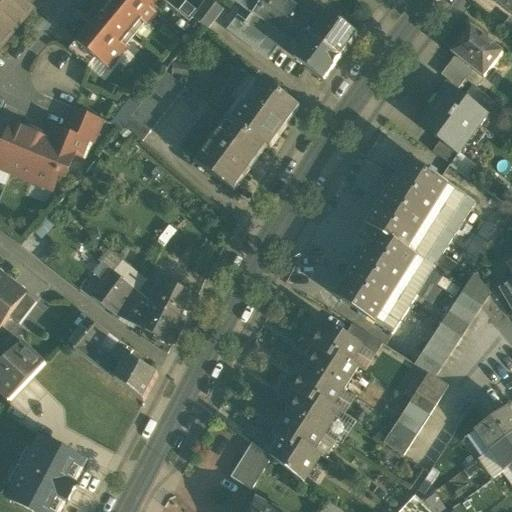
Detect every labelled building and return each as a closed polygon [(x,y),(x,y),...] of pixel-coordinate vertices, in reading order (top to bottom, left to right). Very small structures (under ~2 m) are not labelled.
[(0,0),(0,18),(14,30),(22,22),(23,23),(34,9),(24,2),(25,0),(0,0)] [(96,60),(108,70),(126,49),(122,46),(141,23),(145,26),(155,14),(149,9),(138,0),(103,0),(85,23),(90,28),(78,43),(77,44),(96,60)] [(138,0),(149,9),(157,0),(138,0)] [(204,28),(209,31),(224,11),(208,0),(207,0),(193,19),(204,28)] [(277,48),(295,61),(310,39),(262,4),(257,0),(232,0),(251,14),(244,22),(238,18),(229,29),(238,36),(237,37),(268,60),(270,57),(277,48)] [(264,0),(262,4),(310,39),(318,28),(314,26),(314,21),(284,0),(264,0)] [(511,0),(493,0),(493,1),(511,15),(511,0)] [(328,14),(318,28),(310,39),(340,60),(357,36),(328,14)] [(10,36),(14,30),(0,18),(0,50),(11,37),(10,36)] [(503,28),(511,34),(511,19),(510,18),(503,28)] [(473,71),(484,80),(503,54),(472,29),(452,55),(455,57),(473,71)] [(340,60),(310,39),(295,61),(324,82),(340,60)] [(69,52),(88,68),(96,60),(77,44),(78,43),(77,42),(69,52)] [(455,57),(448,67),(466,80),(473,71),(455,57)] [(101,79),(108,70),(96,60),(88,68),(101,79)] [(458,90),(466,80),(448,67),(441,76),(458,90)] [(476,89),(484,80),(473,71),(466,80),(473,86),(476,89)] [(166,74),(131,119),(124,128),(142,144),(150,134),(185,88),(166,74)] [(253,78),(237,100),(244,105),(260,83),(253,78)] [(260,83),(244,105),(232,122),(267,148),(271,150),(300,109),(261,81),(260,83)] [(509,114),(476,89),(473,86),(466,95),(502,123),(509,114)] [(419,127),(458,156),(459,154),(487,117),(449,88),(419,127)] [(130,100),(110,125),(121,130),(139,107),(130,100)] [(229,119),(232,122),(244,105),(237,100),(225,117),(229,119)] [(87,143),(93,146),(103,123),(75,111),(65,133),(87,142),(87,143)] [(234,193),(267,148),(232,122),(229,119),(195,165),(234,193)] [(0,170),(11,175),(21,179),(40,135),(13,125),(1,153),(0,156),(0,170)] [(50,140),(40,135),(21,179),(52,192),(58,176),(59,177),(60,173),(66,176),(74,157),(80,160),(87,143),(87,142),(65,133),(55,129),(50,140)] [(432,153),(450,166),(458,157),(440,143),(432,153)] [(479,168),(459,154),(458,156),(458,157),(450,166),(470,181),(479,168)] [(369,234),(413,164),(409,162),(365,231),(369,234)] [(340,301),(393,335),(435,269),(434,269),(475,204),(437,180),(438,178),(433,175),(432,177),(413,164),(369,234),(365,231),(364,231),(358,241),(368,248),(372,251),(340,301)] [(169,177),(158,167),(150,175),(153,177),(152,179),(158,185),(160,183),(162,185),(169,177)] [(0,185),(5,188),(11,175),(0,170),(0,185)] [(162,221),(151,235),(165,247),(177,233),(162,221)] [(73,258),(105,283),(113,273),(101,264),(81,247),(73,258)] [(372,251),(368,248),(336,298),(340,301),(372,251)] [(113,273),(122,262),(110,253),(101,264),(113,273)] [(113,273),(138,294),(147,282),(122,262),(113,273)] [(138,294),(113,273),(105,283),(93,299),(115,317),(136,328),(148,303),(149,303),(138,294)] [(0,295),(10,283),(0,275),(0,295)] [(474,276),(462,296),(482,308),(491,295),(474,276)] [(149,303),(148,303),(185,322),(198,297),(161,279),(156,289),(149,303)] [(156,289),(147,282),(138,294),(149,303),(156,289)] [(27,296),(10,283),(0,295),(0,331),(10,318),(27,296)] [(511,287),(509,286),(500,291),(511,311),(511,310),(511,287)] [(10,318),(20,326),(37,304),(27,296),(10,318)] [(462,296),(455,306),(475,319),(482,308),(462,296)] [(173,347),(185,322),(148,303),(136,328),(173,347)] [(455,306),(449,316),(469,329),(475,319),(455,306)] [(449,316),(442,326),(462,339),(469,329),(449,316)] [(327,324),(319,337),(311,348),(318,352),(332,360),(336,354),(351,364),(362,347),(346,336),(327,324)] [(74,352),(115,381),(120,371),(117,368),(118,367),(118,365),(108,358),(96,348),(107,333),(97,325),(74,352)] [(362,347),(376,357),(383,346),(353,326),(346,336),(362,347)] [(442,326),(436,336),(455,349),(462,339),(442,326)] [(68,342),(76,349),(89,333),(81,327),(68,342)] [(96,348),(108,358),(119,342),(107,333),(96,348)] [(306,345),(311,348),(319,337),(313,334),(306,345)] [(436,336),(429,346),(449,359),(455,349),(436,336)] [(23,344),(0,367),(0,394),(8,402),(45,364),(23,344)] [(300,355),(312,362),(318,352),(311,348),(306,345),(300,355)] [(429,346),(422,356),(442,369),(449,359),(429,346)] [(376,357),(362,347),(351,364),(358,368),(365,373),(376,357)] [(332,360),(318,352),(312,362),(308,369),(343,392),(358,368),(351,364),(336,354),(332,360)] [(429,375),(422,385),(443,398),(449,387),(436,379),(442,369),(422,356),(416,366),(429,375)] [(127,360),(120,371),(115,381),(143,402),(143,403),(158,376),(127,360)] [(308,369),(300,381),(293,392),(300,397),(313,405),(318,399),(333,408),(339,399),(343,392),(308,369)] [(288,389),(293,392),(300,381),(295,378),(288,389)] [(422,385),(416,395),(436,408),(443,398),(422,385)] [(282,399),(294,407),(300,397),(293,392),(288,389),(282,399)] [(339,399),(351,406),(355,399),(343,392),(339,399)] [(411,402),(410,405),(430,418),(436,408),(416,395),(411,402)] [(313,405),(300,397),(294,407),(289,414),(325,436),(340,413),(333,408),(318,399),(313,405)] [(333,408),(340,413),(345,416),(351,406),(339,399),(333,408)] [(410,405),(403,415),(423,428),(430,418),(410,405)] [(475,433),(490,453),(511,437),(511,415),(508,410),(475,433)] [(357,423),(345,416),(340,413),(325,436),(337,444),(342,447),(357,423)] [(289,414),(274,437),(281,441),(295,450),(299,443),(314,453),(325,436),(289,414)] [(397,425),(396,425),(417,438),(423,428),(403,415),(397,425)] [(396,425),(390,435),(410,448),(417,438),(396,425)] [(467,439),(482,459),(490,453),(475,433),(467,439)] [(404,458),(410,448),(390,435),(384,445),(404,458)] [(267,446),(275,451),(281,441),(274,437),(273,436),(267,446)] [(337,444),(325,436),(314,453),(321,457),(327,461),(337,444)] [(511,437),(490,453),(504,473),(511,467),(511,437)] [(86,464),(41,441),(34,454),(17,487),(10,501),(30,511),(60,511),(66,500),(69,501),(75,489),(73,488),(86,464)] [(295,450),(281,441),(275,451),(271,458),(272,460),(295,478),(304,485),(321,457),(314,453),(299,443),(295,450)] [(233,480),(254,492),(272,460),(271,458),(253,444),(233,480)] [(10,483),(17,487),(34,454),(27,451),(10,483)] [(492,481),(502,475),(504,473),(490,453),(482,459),(478,462),(492,481)] [(511,489),(511,467),(504,473),(502,475),(511,489)] [(252,511),(276,511),(257,502),(252,511)]
